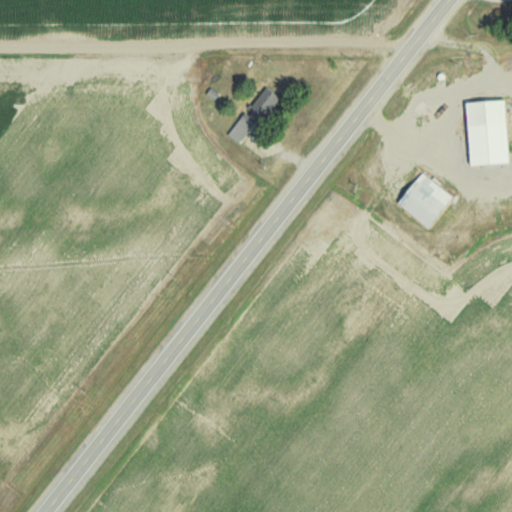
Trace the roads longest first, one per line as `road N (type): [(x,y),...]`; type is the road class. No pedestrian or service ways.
road 1 (primary): [(46,511),(447,0)]
road 2 (track): [(0,41),(329,38),(383,42),(403,56)]
